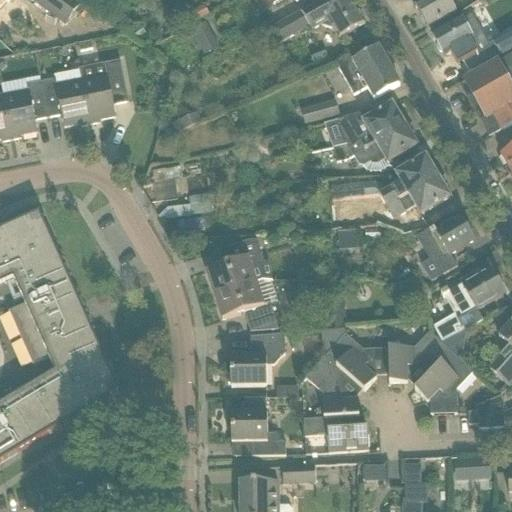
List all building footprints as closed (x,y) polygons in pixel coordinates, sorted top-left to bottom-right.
[(29,0),(66,27),(80,8),(70,0),(29,0)] [(365,26),(350,0),(324,0),(272,30),(280,45),(309,29),(311,31),(321,25),(333,28),(340,40),(365,26)] [(477,0),(478,2),(482,0),(425,0),(414,7),(428,30),(457,14),(449,0),(477,0)] [(202,7),(186,16),(191,26),(207,17),(202,7)] [(442,54),(444,58),(472,42),(464,28),(482,17),(476,7),(458,18),(459,20),(432,36),(438,46),(437,49),(439,54),(442,54)] [(204,25),(189,33),(203,57),(217,48),(204,25)] [(141,26),(132,32),(136,39),(145,34),(141,26)] [(511,33),(492,44),(501,59),(511,52),(511,33)] [(400,87),(378,49),(353,63),(349,57),(336,64),(355,97),(368,89),(375,102),(400,87)] [(511,56),(465,83),(495,135),(511,126),(511,56)] [(128,101),(119,62),(96,66),(98,76),(81,80),(90,127),(100,125),(100,123),(116,120),(113,105),(128,101)] [(80,129),(90,127),(81,80),(80,73),(56,77),(57,81),(41,84),(48,121),(62,118),(64,130),(80,127),(80,129)] [(48,121),(41,84),(27,87),(28,92),(3,97),(12,142),(22,140),(22,138),(37,135),(35,123),(48,121)] [(12,142),(3,98),(0,98),(0,142),(1,142),(2,144),(12,142)] [(339,118),(335,103),(301,112),(305,127),(339,118)] [(375,111),(336,122),(345,147),(345,149),(347,148),(354,158),(404,128),(399,119),(400,117),(396,110),(393,110),(392,107),(378,116),(375,111)] [(177,137),(202,125),(198,115),(172,127),(177,137)] [(404,128),(354,158),(354,159),(359,167),(364,168),(366,172),(370,174),(381,174),(390,168),(388,165),(399,159),(417,148),(415,146),(416,144),(412,137),(409,136),(404,128)] [(334,150),(337,165),(345,163),(346,163),(349,162),(353,159),(354,159),(354,158),(347,148),(345,149),(345,147),(334,150)] [(511,149),(501,156),(511,174),(511,173),(511,149)] [(381,197),(382,199),(386,206),(388,209),(437,180),(425,159),(397,176),(402,185),(386,194),(381,197)] [(437,180),(388,209),(394,219),(397,220),(416,208),(421,217),(450,200),(437,180)] [(375,185),(331,190),(332,205),(382,199),(381,197),(386,194),(383,189),(375,185)] [(386,206),(382,199),(332,205),(330,205),(333,224),(377,219),(376,207),(386,206)] [(0,464),(16,455),(17,455),(78,418),(79,418),(118,395),(111,377),(110,377),(93,339),(92,339),(85,323),(81,325),(73,307),(78,304),(60,263),(60,262),(40,216),(0,233),(0,464)] [(475,242),(461,219),(436,234),(441,243),(425,253),(430,261),(421,267),(432,284),(457,269),(450,257),(475,242)] [(423,221),(401,226),(404,236),(429,231),(423,221)] [(357,232),(338,234),(339,253),(358,252),(357,232)] [(256,243),(248,243),(218,253),(219,254),(225,252),(230,266),(206,274),(214,298),(256,284),(252,271),(264,266),(256,243)] [(476,275),(459,286),(447,292),(441,296),(443,300),(444,299),(455,317),(434,329),(442,344),(464,333),(465,334),(483,322),(477,312),(506,295),(492,272),(478,280),(476,275)] [(280,332),(271,305),(264,308),(256,284),(214,298),(222,323),(244,316),(250,334),(268,333),(280,332)] [(334,301),(335,316),(346,315),(345,300),(334,301)] [(511,323),(498,339),(510,349),(489,372),(510,390),(511,388),(511,323)] [(387,328),(377,328),(377,339),(387,338),(387,328)] [(345,331),(321,334),(322,350),(328,356),(345,337),(345,331)] [(433,374),(451,355),(430,334),(415,350),(388,351),(389,386),(407,385),(407,382),(423,365),(433,374)] [(231,359),(231,389),(267,389),(266,368),(274,368),(285,356),(285,336),(250,339),(251,359),(231,359)] [(345,337),(328,356),(326,359),(346,377),(345,377),(365,394),(377,381),(374,379),(372,352),(363,352),(345,337)] [(473,375),(451,355),(433,374),(415,392),(428,405),(430,402),(457,402),(457,392),(473,375)] [(322,396),(324,421),(324,422),(340,421),(359,420),(358,402),(354,402),(337,387),(345,377),(346,377),(326,359),(306,381),(322,396)] [(277,389),(277,401),(299,401),(299,389),(277,389)] [(477,409),(477,414),(478,427),(478,433),(491,433),(489,408),(493,406),(503,406),(500,398),(477,409)] [(231,419),(229,420),(230,431),(232,431),(232,445),(252,445),(252,459),(286,459),(286,444),(277,444),(277,436),(267,436),(267,427),(267,415),(266,415),(266,401),(244,401),(244,415),(231,416),(231,419)] [(489,408),(491,433),(505,432),(503,406),(493,406),(489,408)] [(468,415),(469,428),(478,427),(477,414),(468,415)] [(341,433),(340,421),(324,422),(324,421),(304,422),(305,440),(328,438),(329,456),(369,454),(368,431),(341,433)] [(364,467),(363,488),(382,489),(383,468),(364,467)] [(283,486),(316,485),(315,468),(282,470),(283,486)] [(292,511),(289,508),(278,508),(278,504),(278,484),(240,484),(239,511),(292,511)] [(406,485),(405,485),(404,485),(405,506),(406,506),(406,505),(422,505),(422,486),(421,486),(406,486),(406,485)]
